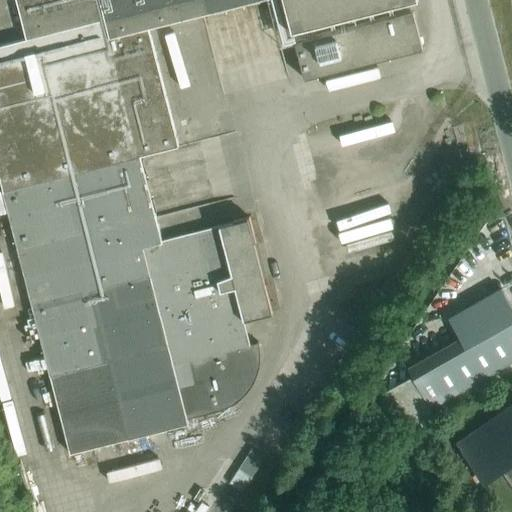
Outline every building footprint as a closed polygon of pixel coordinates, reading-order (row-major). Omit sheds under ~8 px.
[(162,241),(140,156),(178,146),(148,28),(258,0),(283,0),(292,31),(414,0),(16,0),(26,39),(0,45),(0,178),(70,454),(188,424),(187,419),(220,411),(224,409),(229,407),(233,405),(236,403),(241,399),(242,398),(245,395),(246,393),(249,390),(250,388),(252,385),(254,381),(255,380),(256,378),(257,374),(258,370),(259,368),(259,366),(260,362),(260,358),(260,356),(260,352),(260,348),(259,344),(250,346),(244,320),(272,313),(248,219),(162,241)] [(423,49),(413,12),(295,43),(305,80),(423,49)] [(407,368),(430,408),(511,360),(511,307),(501,288),(448,318),(459,338),(407,368)] [(511,403),(456,442),(483,482),(500,471),(511,487),(511,403)] [(233,480),(247,489),(268,454),(254,446),(233,480)]
